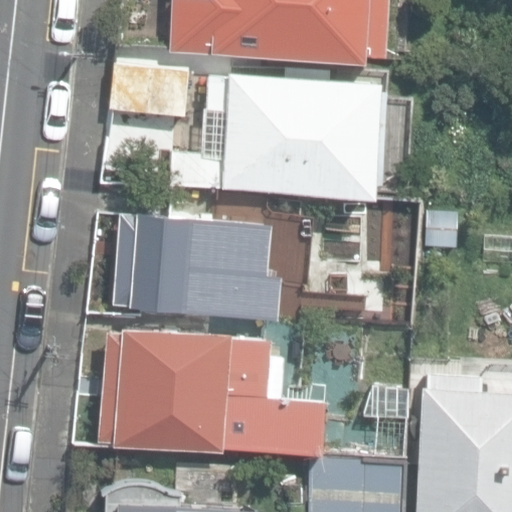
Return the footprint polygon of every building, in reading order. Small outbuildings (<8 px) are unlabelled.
[(167,0),(165,41),(362,50),(364,0),(167,0)] [(403,68),(226,58),(219,178),(396,188),(403,68)] [(185,64),(106,59),(103,110),(182,115),(185,64)] [(204,210),(103,204),(98,298),(257,307),(260,268),(239,267),(244,190),(205,188),(204,210)] [(109,321),(89,327),(83,437),(303,449),(306,389),(266,386),(268,347),(252,346),(253,329),(109,321)] [(466,368),(407,365),(402,511),(511,511),(511,381),(466,379),(466,368)] [(396,511),(397,460),(310,458),(309,511),(396,511)] [(79,511),(246,511),(247,503),(159,495),(160,488),(138,478),(108,476),(82,483),(79,511)]
